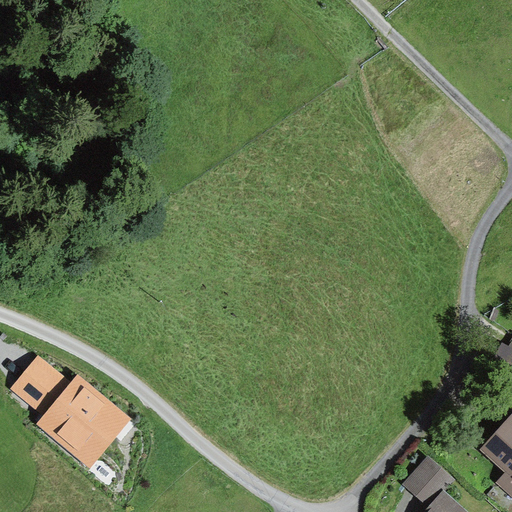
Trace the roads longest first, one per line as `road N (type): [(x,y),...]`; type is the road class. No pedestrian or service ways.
road 1 (residential): [(329,511),(379,473),(450,388),(462,352),(470,257),(511,185)]
road 2 (residential): [(0,311),(83,350),(208,451),(312,511)]
